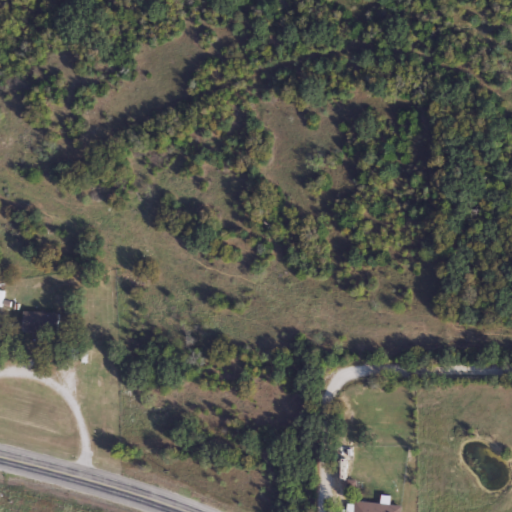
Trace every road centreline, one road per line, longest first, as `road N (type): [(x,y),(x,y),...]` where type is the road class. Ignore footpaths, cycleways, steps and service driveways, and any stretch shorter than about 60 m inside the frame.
road 1 (residential): [(339,511),(365,416),(395,400),(511,395)]
road 2 (secondary): [(0,456),(190,511)]
